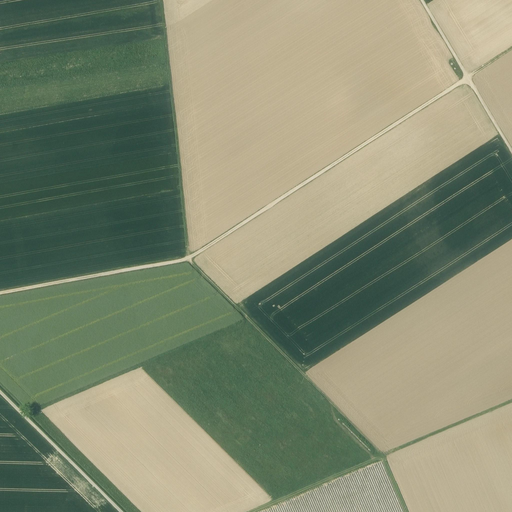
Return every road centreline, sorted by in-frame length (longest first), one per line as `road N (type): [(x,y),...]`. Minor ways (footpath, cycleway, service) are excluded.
road 1 (track): [(0,292),(188,258),(467,77)]
road 2 (track): [(160,0),(188,258),(250,321)]
road 3 (track): [(18,411),(250,321)]
road 4 (track): [(250,321),(386,458)]
road 5 (track): [(18,411),(120,511)]
road 6 (track): [(255,511),(386,458)]
road 7 (track): [(386,458),(511,405)]
